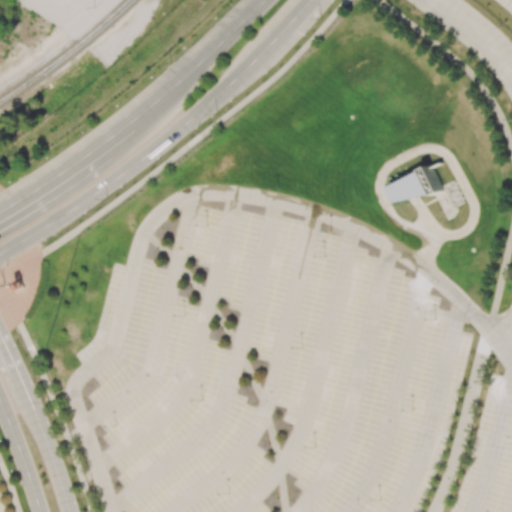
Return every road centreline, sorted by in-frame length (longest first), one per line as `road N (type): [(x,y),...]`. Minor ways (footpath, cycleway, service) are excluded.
road 1 (primary): [(0,250),(191,118),(309,0)]
road 2 (primary): [(254,0),(125,119)]
road 3 (secondary): [(69,511),(15,368)]
road 4 (primary): [(125,119),(0,203)]
